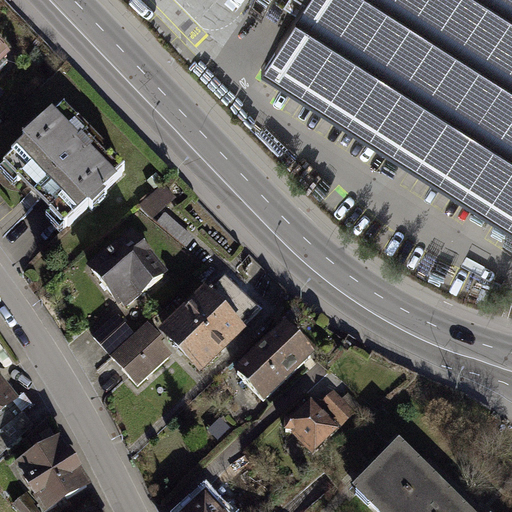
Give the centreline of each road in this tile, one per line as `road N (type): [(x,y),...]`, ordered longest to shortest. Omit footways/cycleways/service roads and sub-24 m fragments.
road 1 (primary): [(511,370),(394,321),(316,270),(53,0)]
road 2 (residential): [(126,511),(85,430),(0,298)]
road 3 (unknown): [(164,511),(316,371)]
